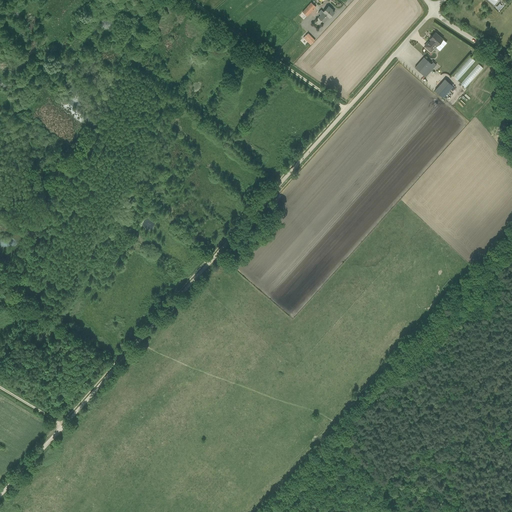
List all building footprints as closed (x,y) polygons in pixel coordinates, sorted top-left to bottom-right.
[(302,12),(307,16),(316,7),(311,2),(302,12)] [(329,5),(335,11),(337,9),(331,2),(329,5)] [(318,17),(324,23),(329,17),(330,17),(334,12),(332,10),(333,10),(328,6),(323,12),(321,10),(318,12),(321,15),(318,17)] [(437,46),(443,39),(435,32),(430,39),(424,46),(431,52),(437,46)] [(315,40),(308,33),(303,38),(311,45),(315,40)] [(431,64),(424,57),(415,68),(426,77),(437,65),(433,62),(431,64)] [(475,61),(470,57),(453,77),(458,81),(475,61)] [(461,84),(465,88),(483,68),(478,64),(461,84)] [(453,86),(445,79),(435,90),(443,98),(453,86)]
